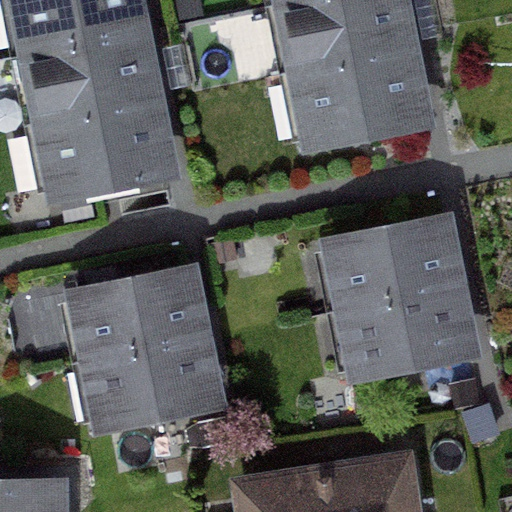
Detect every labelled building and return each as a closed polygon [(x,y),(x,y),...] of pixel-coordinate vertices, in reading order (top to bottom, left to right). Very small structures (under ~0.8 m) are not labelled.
[(19,0),(30,54),(138,32),(131,0),(19,0)] [(294,48),(298,71),(406,49),(399,15),(396,0),(296,0),(285,2),(289,25),(294,48)] [(39,99),(44,121),(151,101),(144,66),(138,32),(30,54),(35,76),(39,99)] [(413,83),(406,49),(298,71),(312,139),(419,118),(413,83)] [(151,101),(44,121),(58,190),(165,169),(158,135),(151,101)] [(346,308),(454,286),(448,256),(442,225),(334,247),(346,308)] [(91,359),(199,338),(192,307),(186,276),(79,298),(91,359)] [(460,317),(454,286),(346,308),(358,369),(466,347),(460,317)] [(205,368),(199,338),(91,359),(103,420),(211,399),(205,368)] [(420,511),(412,454),(229,481),(233,511),(420,511)] [(69,511),(69,480),(0,480),(0,511),(69,511)]
